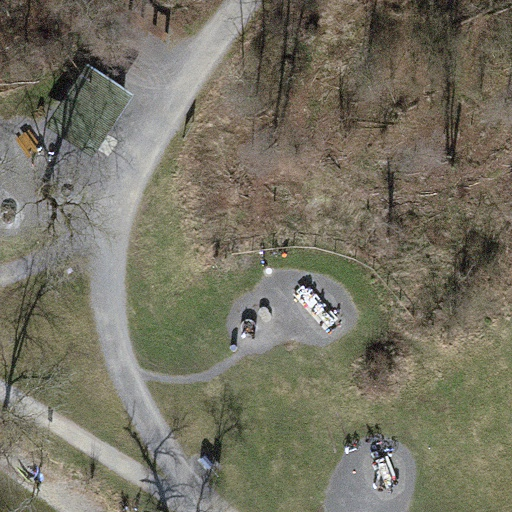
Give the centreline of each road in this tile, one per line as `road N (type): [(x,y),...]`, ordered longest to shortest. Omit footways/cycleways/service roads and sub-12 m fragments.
road 1 (track): [(190,505),(123,372),(106,296),(114,206)]
road 2 (track): [(114,206),(248,0)]
road 3 (track): [(198,511),(0,383)]
road 4 (track): [(114,206),(0,276)]
